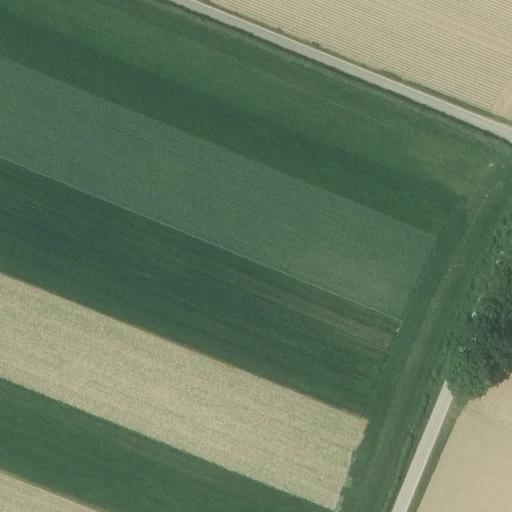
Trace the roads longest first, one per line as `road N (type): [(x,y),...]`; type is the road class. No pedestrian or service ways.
road 1 (unclassified): [(172,0),(511,139)]
road 2 (unclassified): [(399,511),(511,243)]
